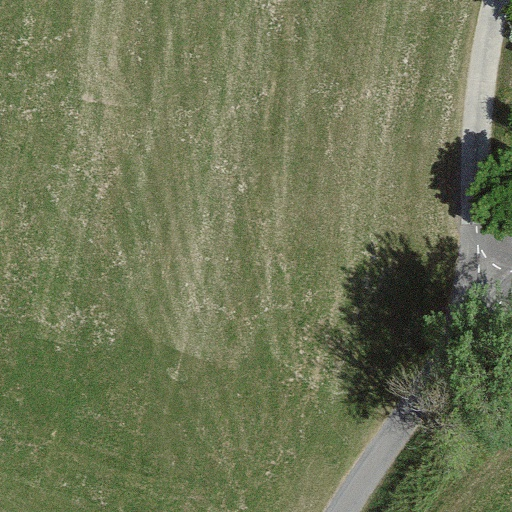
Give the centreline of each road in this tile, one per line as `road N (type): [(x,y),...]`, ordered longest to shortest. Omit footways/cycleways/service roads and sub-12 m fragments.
road 1 (track): [(479,300),(474,178),(498,0)]
road 2 (unclassified): [(511,280),(479,300),(349,511)]
